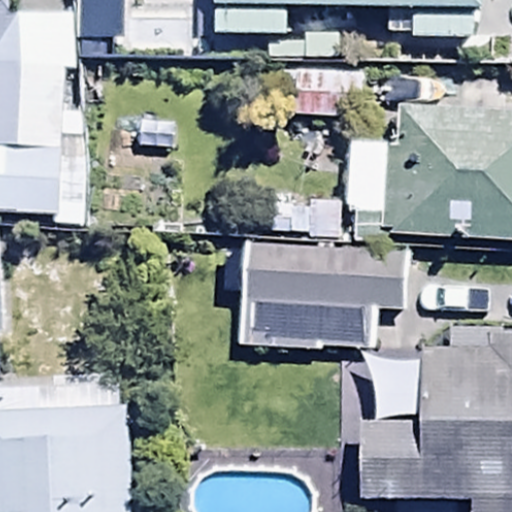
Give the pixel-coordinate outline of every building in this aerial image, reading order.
[(0,0),(0,228),(79,236),(85,171),(58,170),(61,89),(75,89),(74,34),(12,35),(11,0),(0,0)] [(216,0),(216,53),(289,53),(289,37),(415,37),(415,61),(476,61),(476,42),(485,42),(485,0),(216,0)] [(296,133),(356,136),(359,88),(298,84),(296,133)] [(355,232),(354,261),(511,265),(511,139),(403,135),(402,159),(347,158),(344,232),(355,232)] [(0,246),(0,354),(10,354),(5,246),(0,246)] [(241,260),(236,359),(378,365),(380,321),(410,323),(412,267),(241,260)] [(504,296),(448,291),(444,329),(500,334),(504,296)] [(511,511),(511,357),(505,357),(505,346),(456,346),(456,371),(426,371),(423,450),(363,448),(360,511),(511,511)] [(87,386),(0,389),(0,511),(139,511),(135,429),(123,430),(122,399),(87,401),(87,386)]
